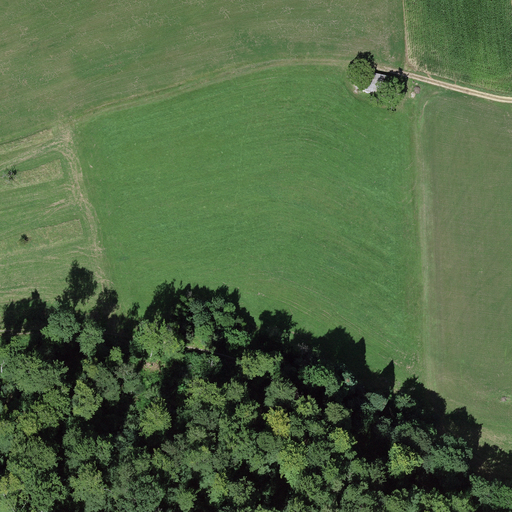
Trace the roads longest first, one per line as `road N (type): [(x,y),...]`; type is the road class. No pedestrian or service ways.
road 1 (track): [(0,347),(81,338),(196,353),(495,511)]
road 2 (track): [(57,130),(271,63),(375,70),(511,99)]
